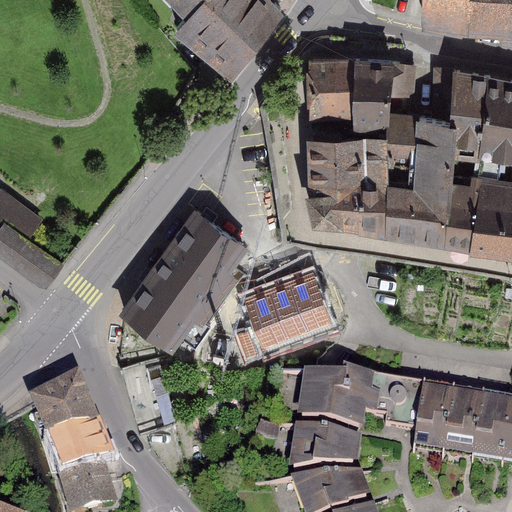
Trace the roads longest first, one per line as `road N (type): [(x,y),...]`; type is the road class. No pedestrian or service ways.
road 1 (residential): [(199,149),(274,250),(338,270),(370,330),(415,346),(511,358)]
road 2 (tertiary): [(59,318),(199,149)]
road 3 (residential): [(511,266),(304,229)]
road 4 (residential): [(315,2),(511,57)]
road 5 (residential): [(59,318),(159,486)]
road 6 (tertiary): [(199,149),(315,2)]
